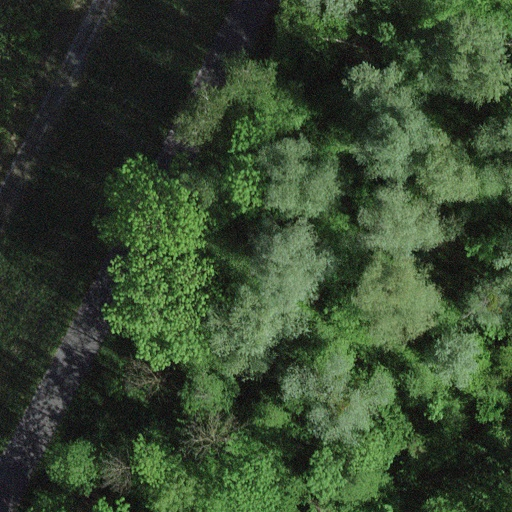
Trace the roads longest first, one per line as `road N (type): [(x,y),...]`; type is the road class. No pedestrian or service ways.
road 1 (track): [(3,511),(258,0)]
road 2 (track): [(78,0),(0,152)]
